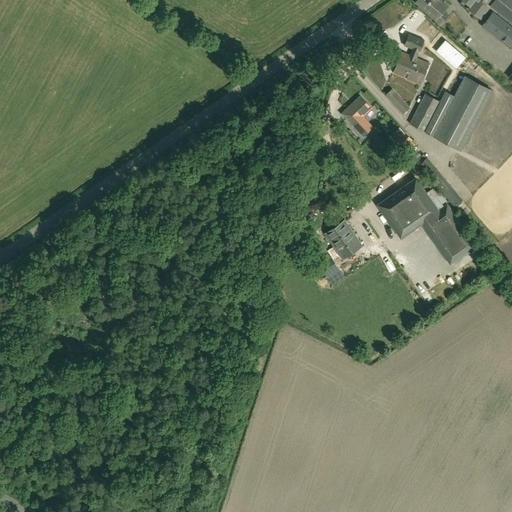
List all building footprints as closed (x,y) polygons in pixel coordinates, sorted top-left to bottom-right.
[(417,0),(416,2),(441,24),(448,16),(443,11),(447,6),(439,0),(417,0)] [(485,5),(488,0),(461,0),(463,1),(471,7),(469,9),(480,18),(488,8),(485,5)] [(511,0),(494,0),(490,6),(511,23),(511,0)] [(481,24),(509,47),(511,43),(511,26),(492,11),(481,24)] [(415,23),(412,28),(428,36),(431,32),(415,23)] [(412,49),(411,52),(418,55),(425,40),(410,34),(405,46),(412,49)] [(466,58),(445,40),(436,51),(456,69),(466,58)] [(410,55),(402,52),(394,73),(407,78),(407,79),(420,84),(429,62),(417,58),(418,55),(411,52),(410,55)] [(492,90),(465,76),(454,96),(445,91),(439,101),(425,94),(410,124),(460,150),(492,90)] [(409,107),(392,88),(385,95),(402,114),(409,107)] [(351,108),(344,115),(363,136),(373,127),(363,116),(372,108),(361,96),(350,106),(351,108)] [(404,131),(394,142),(402,151),(413,140),(404,131)] [(462,200),(450,186),(427,157),(419,163),(442,192),(454,207),(462,200)] [(417,227),(421,224),(449,265),(477,246),(453,212),(447,203),(438,210),(416,179),(394,194),(417,227)] [(417,227),(394,194),(378,205),(401,238),(417,227)] [(325,234),(343,259),(362,246),(345,220),(325,234)] [(344,275),(334,261),(322,269),(332,284),(344,275)]
